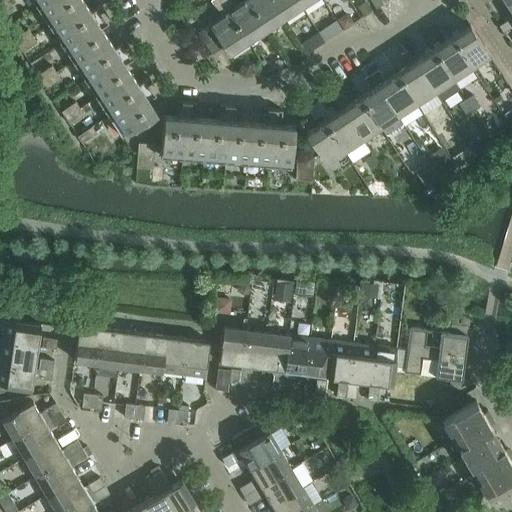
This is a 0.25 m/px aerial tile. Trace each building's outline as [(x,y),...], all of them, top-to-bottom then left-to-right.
[(8,0),(6,0),(0,4),(0,14),(12,6),(8,0)] [(46,0),(37,6),(49,25),(84,1),(83,0),(46,0)] [(210,0),(221,16),(209,24),(197,32),(211,53),(223,45),(229,54),(247,42),(228,11),(220,0),(210,0)] [(229,0),(220,0),(228,11),(247,42),(265,30),(245,0),(234,7),(229,0)] [(245,0),(265,30),(284,18),(271,0),(245,0)] [(271,0),(284,18),(302,6),(297,0),(271,0)] [(84,1),(49,25),(61,43),(107,12),(102,4),(91,11),(84,1)] [(366,2),(358,7),(364,16),(372,10),(366,2)] [(107,12),(61,43),(73,61),(108,37),(101,27),(112,20),(107,12)] [(343,14),(336,19),(343,29),(354,22),(349,14),(343,14)] [(503,32),(511,26),(511,21),(510,18),(499,25),(503,32)] [(335,20),(325,26),(332,37),(342,30),(335,20)] [(470,25),(451,37),(471,67),(489,55),(470,25)] [(13,38),(18,45),(32,36),(27,29),(13,38)] [(32,36),(18,45),(22,52),(36,43),(32,36)] [(108,37),(73,61),(84,79),(131,48),(125,40),(114,48),(108,37)] [(309,37),(300,43),(307,53),(316,47),(309,37)] [(451,37),(433,49),(453,79),(471,67),(451,37)] [(131,48),(84,79),(96,97),(131,74),(125,64),(136,56),(131,48)] [(433,49),(415,61),(435,91),(439,98),(444,99),(457,91),(458,86),(453,79),(433,49)] [(408,65),(396,72),(416,103),(435,91),(415,61),(408,50),(401,54),(408,65)] [(37,75),(42,81),(56,72),(51,65),(37,75)] [(378,69),(371,74),(398,115),(416,103),(396,72),(385,80),(378,69)] [(56,72),(42,81),(46,88),(60,79),(56,72)] [(131,74),(96,97),(108,115),(154,85),(149,77),(138,84),(131,74)] [(371,89),(360,96),(380,127),(385,134),(389,135),(402,127),(403,122),(398,115),(371,74),(364,78),(371,89)] [(503,90),(510,86),(502,75),(496,79),(503,90)] [(154,85),(108,115),(120,134),(156,111),(149,100),(160,93),(154,85)] [(335,97),(342,108),(362,138),(380,127),(360,96),(349,104),(341,93),(335,97)] [(472,94),(466,99),(473,110),(480,105),(472,94)] [(320,99),(313,103),(320,114),(327,110),(320,99)] [(473,110),(466,99),(459,103),(466,114),(473,110)] [(163,113),(162,118),(159,155),(182,157),(186,102),(177,101),(176,114),(163,113)] [(61,111),(65,118),(79,108),(75,102),(61,111)] [(186,102),(182,157),(203,159),(207,116),(195,115),(196,102),(186,102)] [(320,114),(313,103),(306,108),(314,119),(320,114)] [(207,116),(203,159),(225,160),(229,105),(220,104),(219,117),(207,116)] [(229,105),(225,160),(246,162),(250,120),(238,119),(239,106),(229,105)] [(327,110),(320,114),(324,120),(344,150),(362,138),(342,108),(335,113),(331,107),(327,110)] [(79,108),(65,118),(70,124),(84,115),(79,108)] [(250,120),(246,162),(268,164),(272,108),(263,108),(262,121),(250,120)] [(272,108),(268,164),(290,166),(294,124),(281,122),(282,109),(272,108)] [(324,120),(305,132),(325,163),(344,150),(324,120)] [(91,126),(77,136),(82,142),(96,133),(91,126)] [(478,138),(469,144),(470,145),(476,154),(485,148),(478,138)] [(138,142),(137,157),(145,158),(146,143),(138,142)] [(146,143),(145,158),(154,158),(155,143),(146,143)] [(470,145),(452,157),(456,164),(457,166),(476,154),(470,145)] [(444,151),(429,162),(437,174),(453,164),(444,151)] [(297,155),(296,170),(304,170),(305,156),(297,155)] [(305,156),(304,170),(313,171),(314,156),(305,156)] [(145,158),(137,157),(136,166),(153,168),(154,158),(145,158)] [(392,166),(384,171),(389,180),(395,176),(396,171),(392,166)] [(304,170),(296,170),(295,179),(312,180),(313,171),(304,170)] [(296,279),(295,293),(313,295),(314,281),(296,279)] [(361,281),(360,295),(377,297),(378,283),(361,281)] [(277,282),(275,294),(290,296),(292,284),(277,282)] [(410,327),(407,349),(464,356),(469,319),(452,311),(450,332),(410,327)] [(5,318),(1,340),(37,346),(40,323),(5,318)] [(74,360),(97,363),(101,327),(79,324),(74,360)] [(219,361),(241,364),(245,329),(223,326),(219,361)] [(101,327),(97,363),(118,365),(123,330),(101,327)] [(248,384),(250,365),(262,367),(267,331),(245,329),(241,364),(240,369),(238,383),(248,384)] [(123,330),(118,365),(140,368),(144,333),(123,330)] [(283,374),(284,370),(288,334),(267,331),(262,367),(274,368),(272,387),(281,388),(283,374)] [(144,333),(140,368),(161,371),(165,335),(144,333)] [(288,334),(284,370),(305,372),(310,337),(288,334)] [(165,335),(161,371),(182,373),(187,338),(165,335)] [(43,337),(42,346),(55,348),(57,339),(43,337)] [(310,337),(305,372),(327,375),(331,339),(310,337)] [(187,338),(182,373),(205,376),(209,341),(187,338)] [(331,339),(327,375),(348,378),(352,342),(331,339)] [(1,340),(0,350),(0,362),(34,367),(37,346),(1,340)] [(352,342),(348,378),(369,380),(374,345),(352,342)] [(374,345),(369,380),(392,383),(396,348),(374,345)] [(464,356),(407,349),(404,371),(450,377),(449,387),(460,388),(464,356)] [(40,358),(38,368),(52,370),(54,360),(40,358)] [(34,367),(0,362),(0,384),(31,389),(34,367)] [(52,370),(38,368),(37,377),(51,379),(52,370)] [(229,381),(238,383),(240,369),(231,368),(229,381)] [(283,374),(281,388),(291,389),(293,376),(283,374)] [(315,392),(324,394),(326,380),(316,379),(315,392)] [(336,395),(346,396),(347,383),(338,381),(336,395)] [(347,383),(346,396),(355,398),(357,384),(347,383)] [(369,385),(367,399),(377,400),(378,387),(369,385)] [(81,406),(91,407),(93,394),(83,392),(81,406)] [(93,394),(91,407),(101,409),(102,395),(93,394)] [(2,419),(13,438),(44,420),(33,401),(2,419)] [(442,420),(453,439),(486,419),(487,420),(491,417),(487,410),(483,413),(476,401),(442,420)] [(43,409),(48,418),(60,410),(55,402),(43,409)] [(124,416),(133,418),(135,404),(126,403),(124,416)] [(135,404),(133,418),(143,419),(145,405),(135,404)] [(167,422),(176,423),(178,409),(168,408),(167,422)] [(178,409),(176,423),(186,424),(187,410),(178,409)] [(60,410),(48,418),(53,426),(65,419),(60,410)] [(486,419),(453,439),(463,456),(497,437),(487,420),(486,419)] [(44,420),(13,438),(24,457),(55,439),(44,420)] [(262,420),(233,437),(239,447),(222,458),(227,466),(243,457),(249,468),(280,449),(262,420)] [(497,437),(463,456),(474,474),(507,454),(497,437)] [(55,439),(24,457),(35,475),(66,457),(55,439)] [(65,447),(70,455),(82,448),(77,439),(65,447)] [(82,448),(70,455),(75,463),(87,456),(82,448)] [(280,449),(249,468),(255,478),(239,487),(244,496),(256,489),(260,486),(291,468),(280,449)] [(507,454),(474,474),(484,492),(490,489),(495,486),(501,483),(506,479),(511,476),(511,463),(511,461),(511,460),(511,452),(511,451),(507,454)] [(66,457),(35,475),(46,494),(77,476),(66,457)] [(291,468),(260,486),(271,505),(302,486),(291,468)] [(161,470),(153,475),(160,487),(168,482),(161,470)] [(160,487),(153,475),(144,479),(152,491),(160,487)] [(77,476),(46,494),(57,511),(58,511),(88,494),(77,476)] [(87,484),(92,492),(104,485),(99,477),(87,484)] [(181,479),(162,491),(174,511),(196,511),(200,510),(181,479)] [(507,492),(511,489),(506,479),(501,483),(507,492)] [(501,496),(507,492),(501,483),(495,486),(501,496)] [(104,485),(92,492),(97,500),(109,493),(104,485)] [(302,486),(271,505),(275,511),(301,511),(313,505),(302,486)] [(495,499),(501,496),(495,486),(490,489),(495,499)] [(256,489),(244,496),(249,504),(261,497),(256,489)] [(484,492),(490,502),(495,499),(490,489),(484,492)] [(174,511),(162,491),(144,502),(149,511),(174,511)] [(98,511),(88,494),(58,511),(98,511)] [(346,498),(344,504),(347,509),(357,504),(351,494),(346,498)] [(11,499),(1,505),(5,511),(15,511),(18,511),(11,499)] [(149,511),(144,502),(126,511),(149,511)]
